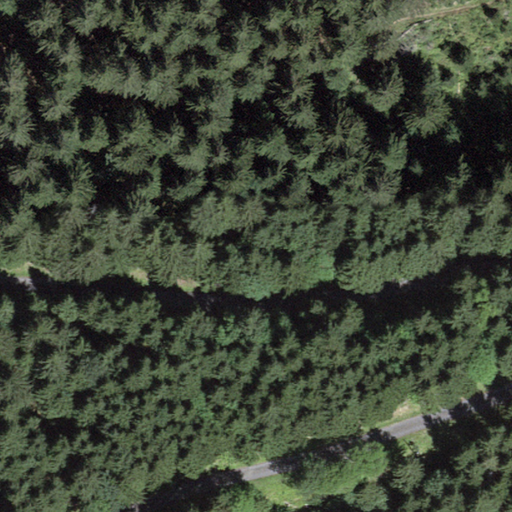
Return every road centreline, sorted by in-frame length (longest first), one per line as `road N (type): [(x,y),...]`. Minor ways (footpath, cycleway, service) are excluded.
road 1 (unclassified): [(511,269),(365,298),(207,308),(0,281)]
road 2 (unclassified): [(134,511),(511,394)]
